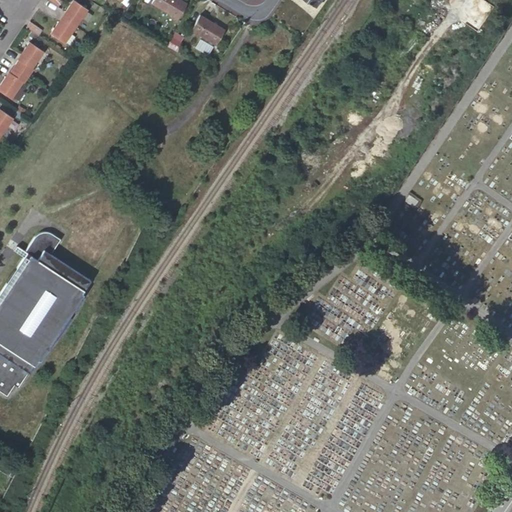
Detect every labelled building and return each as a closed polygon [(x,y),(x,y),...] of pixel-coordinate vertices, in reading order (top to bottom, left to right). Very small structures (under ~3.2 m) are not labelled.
[(69,34),(87,8),(74,0),(73,0),(65,12),(68,13),(61,23),(59,21),(51,33),(64,42),(64,41),(69,34)] [(177,0),(153,0),(151,3),(169,14),(177,0)] [(224,30),(199,15),(190,30),(215,45),(224,30)] [(42,30),(30,22),(26,28),(38,36),(42,30)] [(69,34),(64,41),(70,44),(75,37),(69,34)] [(193,46),(207,53),(211,45),(198,38),(193,46)] [(42,75),(54,58),(41,49),(32,61),(35,63),(31,68),(30,67),(21,81),(22,82),(19,86),(17,85),(8,97),(21,106),(33,89),(34,90),(43,76),(42,75)] [(0,137),(13,118),(0,109),(0,137)] [(51,254),(61,239),(50,232),(47,231),(45,231),(44,231),(43,231),(41,231),(40,231),(39,232),(37,233),(36,234),(34,236),(29,244),(25,251),(17,245),(16,246),(17,246),(14,250),(24,256),(16,268),(15,269),(13,270),(12,271),(11,273),(10,274),(9,276),(8,278),(7,280),(6,283),(0,292),(0,390),(8,395),(16,384),(19,386),(29,372),(30,372),(38,359),(40,360),(55,338),(57,340),(72,318),(69,316),(83,294),(82,293),(90,280),(51,254)]
